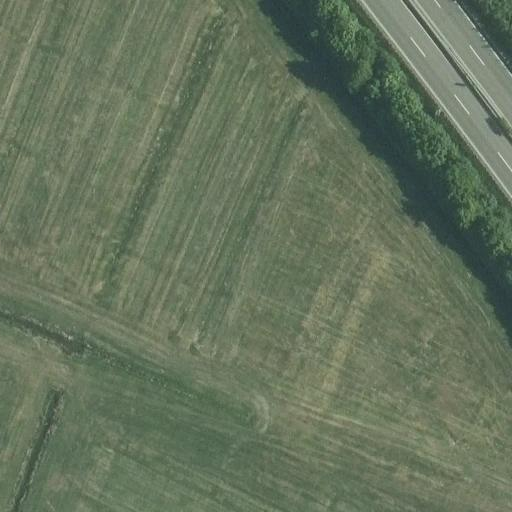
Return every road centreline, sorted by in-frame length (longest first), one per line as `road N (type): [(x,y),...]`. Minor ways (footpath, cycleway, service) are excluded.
road 1 (motorway): [(376,0),(511,179)]
road 2 (motorway): [(511,109),(428,0)]
